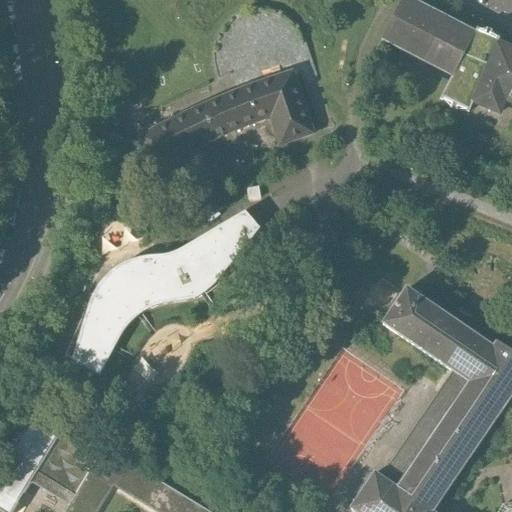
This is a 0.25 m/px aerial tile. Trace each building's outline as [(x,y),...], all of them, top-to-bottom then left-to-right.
[(464,113),(477,80),(511,96),(511,48),(494,41),(472,30),(413,0),(399,0),(379,42),(451,76),(441,100),(464,113)] [(153,169),(269,119),(279,146),(317,135),(312,122),(299,84),(294,69),(224,94),(136,130),(153,169)] [(94,290),(66,355),(100,376),(114,350),(120,338),(136,318),(139,316),(150,310),(169,305),(184,303),(201,299),(204,297),(218,285),(234,268),(257,240),(254,237),(260,228),(246,212),(185,248),(166,256),(148,257),(126,263),(110,273),(94,290)] [(435,511),(511,398),(511,348),(511,350),(495,339),(491,345),(409,289),(421,272),(394,254),(363,300),(388,317),(382,327),(450,373),(380,476),(373,471),(348,508),(351,511),(350,511),(435,511)] [(31,485),(65,429),(66,427),(38,410),(11,455),(21,461),(1,494),(0,493),(0,511),(14,511),(19,505),(24,497),(31,485)] [(205,511),(105,451),(104,452),(94,446),(100,438),(79,426),(75,434),(65,429),(31,485),(42,491),(63,504),(69,508),(66,511),(205,511)]
